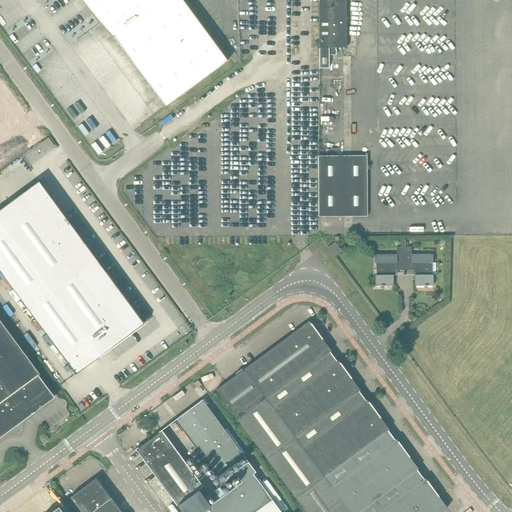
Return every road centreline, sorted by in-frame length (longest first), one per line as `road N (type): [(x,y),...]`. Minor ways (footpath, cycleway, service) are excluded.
road 1 (unclassified): [(212,339),(0,54)]
road 2 (unclassified): [(500,511),(336,295),(308,280)]
road 3 (unknown): [(297,38),(98,188)]
road 4 (unknown): [(141,155),(30,0)]
road 5 (unclassified): [(93,427),(212,339)]
